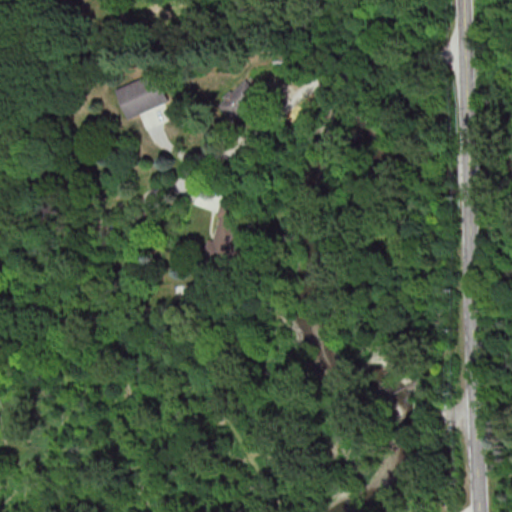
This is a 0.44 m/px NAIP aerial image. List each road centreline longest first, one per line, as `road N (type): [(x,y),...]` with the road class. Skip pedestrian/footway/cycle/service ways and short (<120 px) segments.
road 1 (track): [(124,367),(127,399),(111,454),(118,466),(139,470),(190,452),(222,415),(269,482),(279,468),(275,459),(245,447)]
road 2 (tertiary): [(481,511),(472,196)]
road 3 (tertiary): [(471,155),(466,0)]
